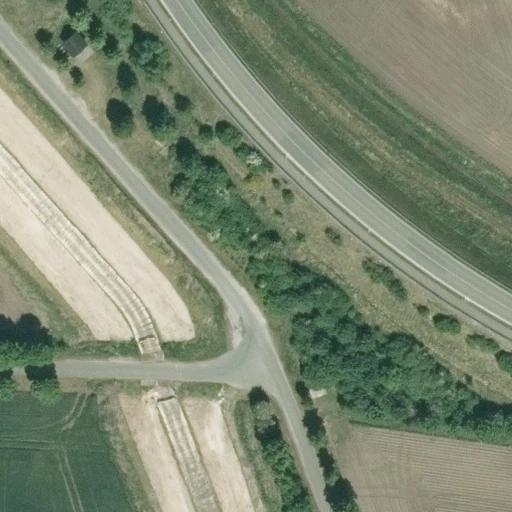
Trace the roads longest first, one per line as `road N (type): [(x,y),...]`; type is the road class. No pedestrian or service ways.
road 1 (tertiary): [(511,303),(414,242),(343,185),(280,126),(179,0)]
road 2 (residential): [(0,29),(236,298),(272,376)]
road 3 (unclassified): [(0,367),(272,376)]
road 4 (residential): [(272,376),(326,511)]
